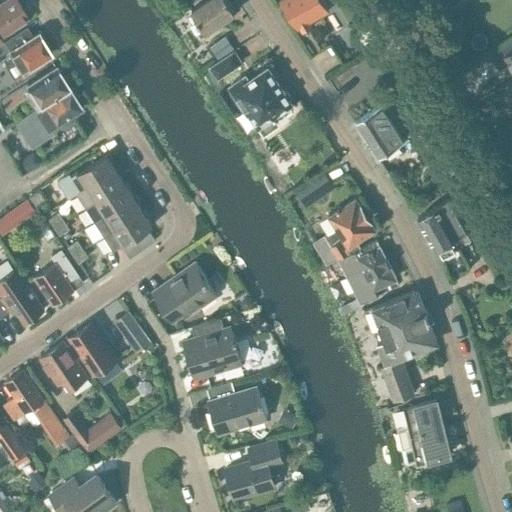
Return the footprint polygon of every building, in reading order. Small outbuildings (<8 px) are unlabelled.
[(17,0),(3,0),(0,2),(0,40),(3,38),(1,34),(28,17),(17,0)] [(204,0),(192,8),(194,12),(205,30),(222,19),(235,11),(228,0),(204,0)] [(309,19),(329,7),(323,0),(280,0),(298,27),(300,25),(303,30),(304,29),(305,31),(310,28),(309,26),(311,24),(309,19)] [(4,40),(0,43),(0,59),(12,52),(15,57),(23,70),(50,52),(37,32),(31,35),(31,34),(26,26),(4,40)] [(369,28),(359,33),(366,44),(375,39),(369,28)] [(511,37),(498,47),(503,54),(508,62),(511,68),(511,37)] [(437,47),(452,72),(465,64),(449,39),(437,47)] [(212,46),(211,46),(218,58),(228,52),(221,40),(212,46)] [(211,63),(210,64),(211,65),(218,75),(241,61),(234,50),(233,48),(228,52),(218,58),(211,63)] [(6,108),(24,96),(24,97),(35,107),(23,115),(69,86),(67,83),(68,80),(65,75),(61,74),(55,65),(1,100),(6,108)] [(273,115),(292,103),(290,100),(291,95),(287,90),(282,88),(268,67),(245,83),(241,77),(231,85),(248,112),(250,111),(259,125),(261,124),(265,131),(278,122),(273,115)] [(17,126),(31,147),(53,132),(50,126),(81,106),(80,103),(81,100),(78,95),(74,95),(69,86),(23,115),(14,121),(15,122),(9,125),(12,129),(17,126)] [(354,121),(378,157),(408,137),(407,136),(417,130),(395,95),(386,101),(385,100),(354,121)] [(33,150),(16,160),(24,173),(41,162),(33,150)] [(78,172),(68,178),(76,192),(87,186),(115,168),(106,154),(78,172)] [(115,168),(76,192),(86,206),(124,182),(115,168)] [(124,182),(86,206),(87,209),(95,221),(105,215),(133,197),(125,184),(124,182)] [(41,190),(30,196),(36,204),(46,198),(41,190)] [(28,197),(10,209),(18,221),(36,209),(28,197)] [(105,215),(95,221),(103,234),(113,228),(142,210),(133,197),(105,215)] [(331,245),(338,259),(361,246),(357,239),(376,228),(356,197),(329,214),(336,226),(325,234),(331,245)] [(437,249),(439,248),(443,255),(455,249),(451,242),(456,238),(461,245),(470,240),(466,232),(467,232),(449,199),(438,205),(418,216),(437,249)] [(49,217),(55,226),(65,219),(59,210),(49,217)] [(113,228),(103,234),(104,236),(105,237),(113,249),(122,244),(123,243),(141,232),(149,244),(156,239),(148,227),(151,225),(143,212),(142,211),(142,210),(113,228)] [(65,219),(55,226),(61,234),(70,227),(65,219)] [(68,245),(74,254),(84,248),(78,239),(68,245)] [(341,257),(338,259),(358,297),(361,303),(379,294),(388,289),(385,282),(395,277),(397,277),(380,243),(378,239),(362,246),(355,250),(349,253),(341,257)] [(55,261),(35,275),(53,302),(74,288),(69,280),(79,273),(79,272),(78,272),(61,248),(51,254),(55,261)] [(74,254),(79,261),(89,255),(84,248),(74,254)] [(186,314),(216,294),(206,281),(208,280),(195,261),(164,283),(167,287),(156,294),(172,318),(183,310),(186,314)] [(25,322),(45,308),(18,267),(0,278),(0,315),(0,316),(15,306),(25,322)] [(435,344),(436,336),(428,316),(430,316),(425,304),(423,304),(419,293),(414,291),(372,307),(385,339),(378,342),(390,374),(385,376),(394,399),(415,392),(402,357),(435,344)] [(243,297),(240,301),(242,306),(246,308),(251,307),(253,303),(251,298),(247,296),(243,297)] [(115,319),(137,349),(150,340),(128,310),(115,319)] [(241,311),(230,314),(233,322),(243,319),(241,311)] [(231,326),(224,328),(221,317),(213,320),(190,327),(193,338),(184,341),(194,375),(241,361),(235,340),(237,340),(236,336),(234,336),(231,326)] [(69,337),(91,368),(94,373),(117,357),(92,321),(69,337)] [(40,356),(58,382),(64,378),(70,386),(87,374),(64,340),(40,356)] [(15,395),(3,403),(14,418),(24,411),(26,410),(26,411),(34,405),(43,418),(59,441),(62,439),(69,434),(63,425),(45,398),(24,367),(5,380),(15,395)] [(261,404),(263,403),(262,399),(260,400),(255,386),(235,392),(232,380),(207,388),(219,431),(265,417),(261,404)] [(413,445),(402,448),(405,460),(409,462),(416,460),(417,461),(450,453),(437,400),(403,408),(413,445)] [(63,416),(75,431),(89,451),(121,426),(110,411),(89,426),(86,423),(74,407),(63,416)] [(288,410),(281,422),(292,428),(299,416),(288,410)] [(0,440),(11,457),(24,449),(6,422),(1,425),(0,423),(0,440)] [(305,430),(295,433),(297,439),(302,441),(308,439),(305,430)] [(269,466),(283,462),(276,439),(249,446),(253,459),(226,467),(235,497),(275,486),(269,466)] [(26,451),(13,459),(19,467),(26,462),(30,469),(36,465),(28,454),(26,451)] [(30,478),(29,479),(36,490),(47,482),(41,472),(31,479),(30,478)] [(74,511),(99,511),(116,500),(97,474),(81,486),(74,476),(50,494),(62,511),(65,511),(72,508),(74,511)] [(6,496),(0,500),(0,506),(3,511),(7,511),(20,504),(15,498),(14,499),(13,497),(10,499),(8,495),(6,496)] [(464,511),(460,498),(446,503),(448,511),(464,511)]
